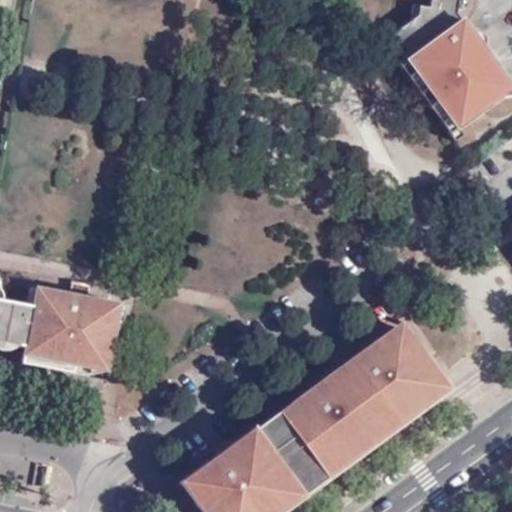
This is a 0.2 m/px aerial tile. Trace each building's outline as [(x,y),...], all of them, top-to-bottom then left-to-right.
[(436,0),(435,11),(420,9),(416,23),(400,36),(413,56),(467,129),(490,112),(486,107),(500,97),(506,103),(511,102),(511,85),(489,52),(481,57),(471,44),(479,38),(462,15),(465,13),(465,0),(436,0)] [(489,52),(479,38),(471,44),(481,57),(489,52)] [(413,56),(400,61),(457,136),(467,129),(413,56)] [(486,107),(490,112),(493,116),(508,106),(506,103),(500,97),(486,107)] [(102,370),(106,367),(118,303),(88,298),(90,285),(72,282),(71,294),(40,290),(35,307),(0,301),(0,342),(30,349),(29,357),(102,370)] [(231,511),(264,511),(447,382),(413,334),(390,351),(376,360),(366,350),(353,360),(361,369),(329,394),(319,384),(307,394),(316,404),(303,413),(269,438),(242,459),(220,473),(208,481),(231,511)] [(390,351),(380,340),(366,350),(376,360),(390,351)] [(78,388),(93,376),(0,360),(0,374),(52,384),(78,388)] [(107,380),(93,376),(78,388),(103,392),(107,380)] [(213,462),(185,482),(187,483),(207,511),(293,511),(456,394),(447,382),(264,511),(231,511),(208,481),(220,473),(213,462)] [(316,404),(307,394),(295,402),(303,413),(316,404)] [(260,428),(235,446),(242,459),(269,438),(260,428)]
